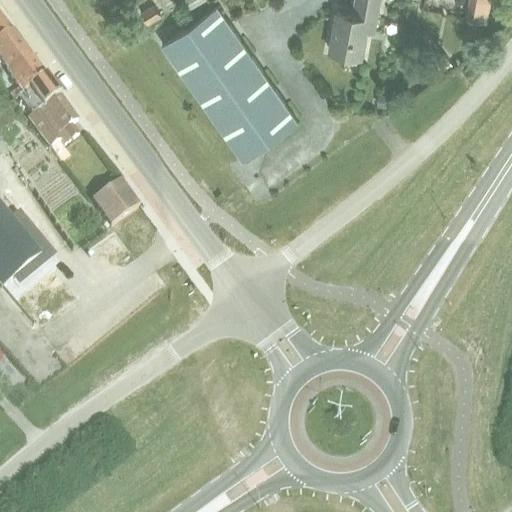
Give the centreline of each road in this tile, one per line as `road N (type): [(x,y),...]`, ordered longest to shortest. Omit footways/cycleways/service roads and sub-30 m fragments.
road 1 (tertiary): [(243,295),(26,0)]
road 2 (unclassified): [(243,295),(440,130),(511,50)]
road 3 (unclassified): [(243,295),(0,483)]
road 4 (secondary): [(473,216),(353,363)]
road 5 (secondary): [(384,379),(434,300),(473,216)]
